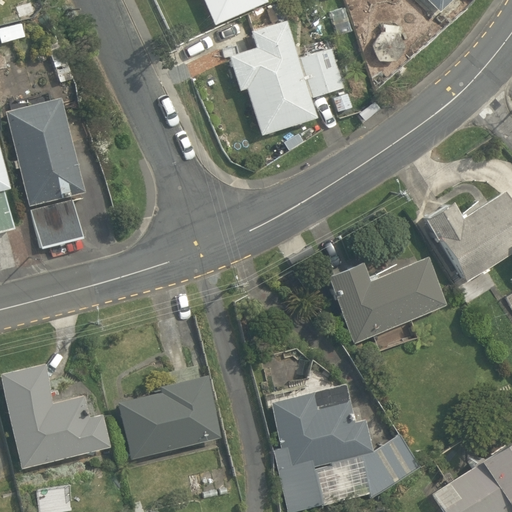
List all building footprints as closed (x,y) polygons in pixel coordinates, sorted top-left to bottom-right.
[(202,0),(214,26),(267,1),(266,0),(202,0)] [(426,0),(440,13),(451,0),(426,0)] [(316,118),(285,20),(249,31),(255,48),(228,56),(239,91),(246,89),(261,135),(316,118)] [(25,22),(0,29),(0,37),(3,46),(30,37),(25,22)] [(60,41),(48,44),(59,83),(71,79),(60,41)] [(330,49),(299,59),(312,98),(343,88),(330,49)] [(60,96),(4,110),(28,204),(85,190),(60,96)] [(0,231),(15,227),(3,188),(10,186),(0,150),(0,231)] [(452,199),(424,217),(437,239),(439,237),(466,280),(511,251),(511,202),(504,189),(462,216),(452,199)] [(82,236),(72,199),(31,210),(41,247),(82,236)] [(361,259),(327,274),(353,343),(446,303),(427,253),(369,278),(361,259)] [(43,361),(0,371),(0,377),(21,467),(110,446),(102,412),(89,415),(84,393),(52,400),(43,361)] [(160,391),(118,401),(131,458),(222,436),(207,372),(158,383),(160,391)] [(345,381),(269,400),(280,447),(271,449),(285,511),(289,511),(320,504),(321,506),(369,493),(370,497),(388,486),(420,466),(399,433),(373,450),(365,417),(354,420),(345,381)] [(511,437),(480,459),(481,461),(431,492),(444,511),(505,511),(511,508),(511,437)]
